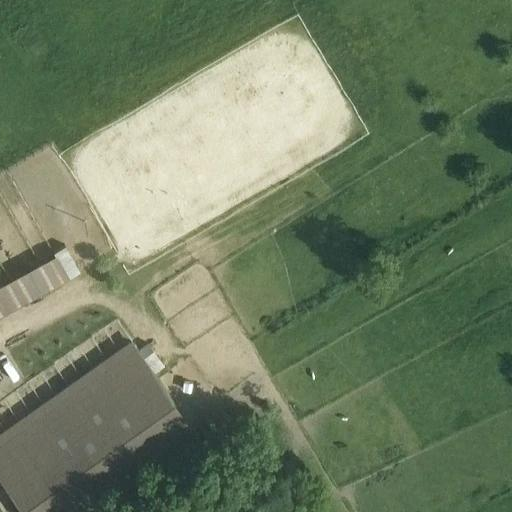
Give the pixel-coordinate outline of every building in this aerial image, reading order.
[(58,258),(68,275),(82,267),(68,242),(0,278),(0,290),(13,283),(58,258)] [(58,258),(13,283),(23,301),(68,275),(58,258)] [(23,301),(13,283),(0,290),(0,291),(9,308),(23,301)] [(0,313),(9,308),(0,291),(0,313)] [(135,343),(0,438),(0,472),(23,505),(27,511),(87,511),(199,433),(135,343)]
